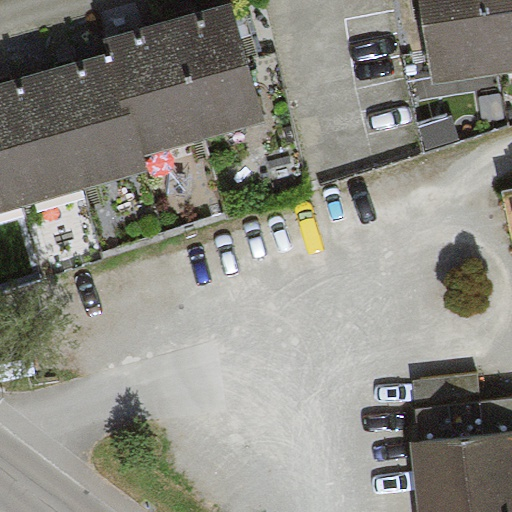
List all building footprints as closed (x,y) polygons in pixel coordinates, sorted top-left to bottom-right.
[(418,0),(433,89),(499,79),(486,0),(418,0)] [(511,0),(486,0),(499,79),(511,76),(511,0)] [(232,6),(171,23),(203,142),(265,125),(232,6)] [(142,159),(203,142),(171,23),(102,41),(107,58),(123,117),(131,115),(142,159)] [(107,58),(49,74),(82,192),(147,174),(142,159),(131,115),(123,117),(107,58)] [(0,87),(0,136),(21,211),(82,192),(49,74),(0,87)] [(0,216),(21,211),(0,136),(0,216)] [(511,511),(511,431),(407,442),(415,511),(511,511)]
